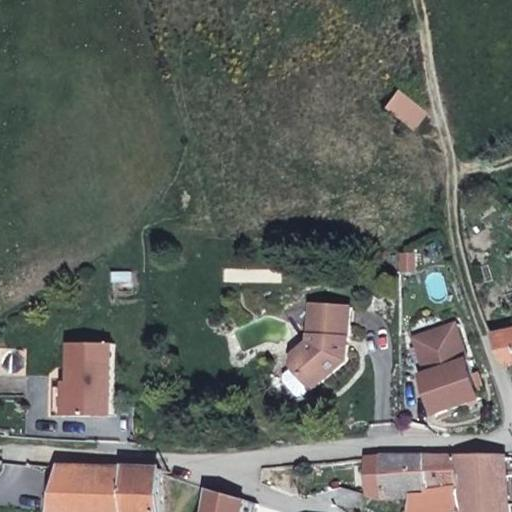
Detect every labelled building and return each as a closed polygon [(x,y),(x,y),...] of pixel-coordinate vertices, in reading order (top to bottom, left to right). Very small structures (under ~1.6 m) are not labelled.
[(392,53),(378,71),(406,95),(420,78),(392,53)] [(288,364),(315,378),(311,292),(306,292),(306,321),(288,352),(285,360),(288,364)] [(348,292),(311,292),(315,378),(323,382),(334,362),(344,342),(347,342),(348,292)] [(475,378),(453,299),(410,311),(418,339),(422,338),(425,347),(415,349),(427,391),(451,385),(475,378)] [(511,311),(491,315),(501,348),(511,346),(511,311)] [(68,372),(69,401),(89,401),(110,401),(110,328),(68,328),(68,372)] [(53,401),(69,401),(68,372),(53,372),(53,401)] [(510,511),(506,438),(457,439),(462,479),(463,494),(455,495),(456,511),(510,511)] [(394,442),(371,444),(372,483),(406,482),(462,479),(457,439),(418,440),(394,442)] [(353,446),(354,484),(372,483),(371,444),(353,446)] [(162,481),(161,453),(58,452),(52,499),(50,511),(72,511),(73,510),(162,508),(162,481)] [(411,509),(411,511),(456,511),(455,495),(463,494),(462,479),(406,482),(411,509)] [(254,511),(255,492),(219,482),(217,492),(216,505),(254,511)] [(254,511),(216,505),(217,492),(211,488),(206,490),(200,496),(200,511),(254,511)]
